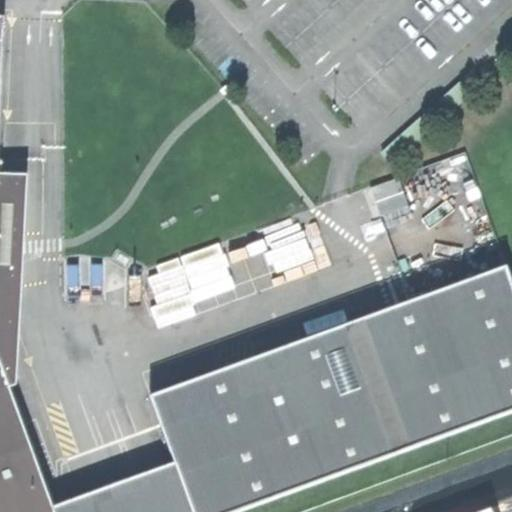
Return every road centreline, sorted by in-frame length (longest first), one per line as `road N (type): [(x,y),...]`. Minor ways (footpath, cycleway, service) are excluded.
road 1 (unknown): [(286,104),(320,139),(358,145),(511,14)]
road 2 (unknown): [(286,104),(404,0)]
road 3 (unknown): [(199,0),(286,104)]
